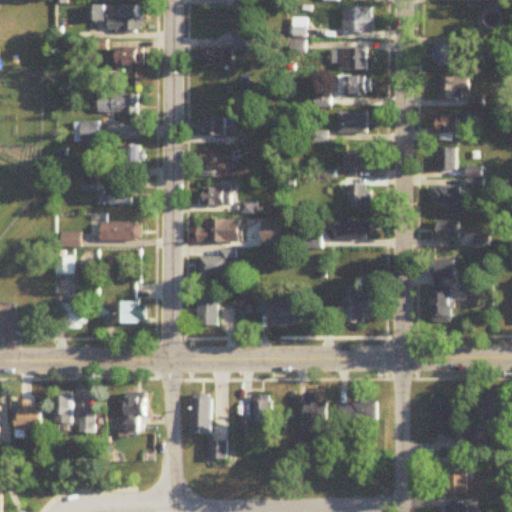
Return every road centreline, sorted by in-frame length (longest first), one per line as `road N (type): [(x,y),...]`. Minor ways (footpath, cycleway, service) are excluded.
road 1 (residential): [(174,511),(168,0)]
road 2 (residential): [(511,350),(0,355)]
road 3 (residential): [(402,511),(403,0)]
